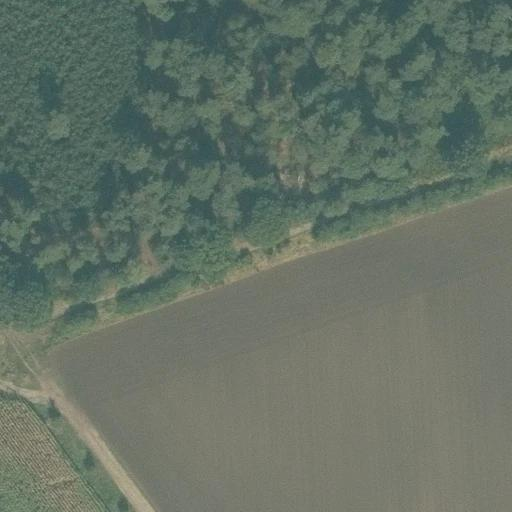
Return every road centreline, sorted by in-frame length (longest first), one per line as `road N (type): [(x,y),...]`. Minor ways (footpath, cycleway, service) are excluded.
road 1 (track): [(511,160),(4,325)]
road 2 (track): [(141,511),(60,413),(4,325)]
